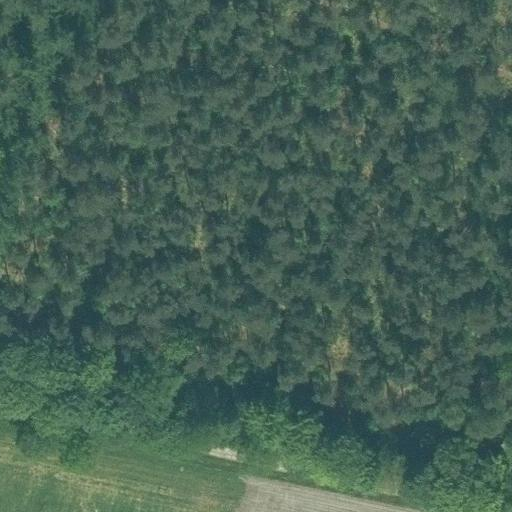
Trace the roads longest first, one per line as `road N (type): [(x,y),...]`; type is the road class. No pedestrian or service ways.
road 1 (track): [(471,511),(477,491),(0,396)]
road 2 (track): [(477,491),(511,366)]
